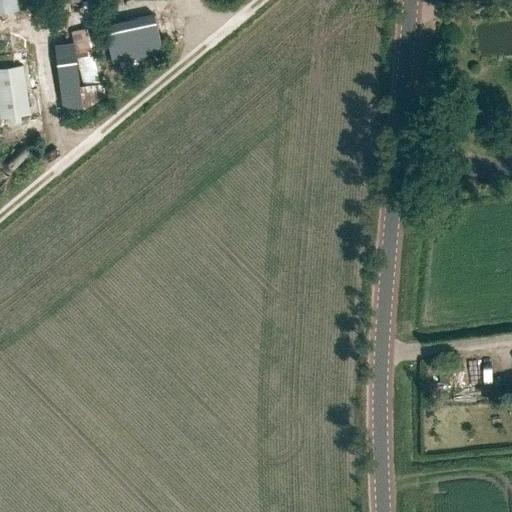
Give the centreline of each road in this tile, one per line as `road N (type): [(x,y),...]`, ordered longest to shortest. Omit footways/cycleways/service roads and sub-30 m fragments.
road 1 (secondary): [(382,511),(379,331),(410,0)]
road 2 (track): [(0,212),(257,0)]
